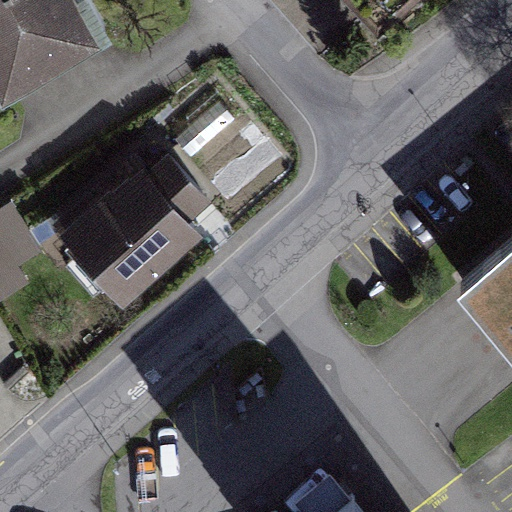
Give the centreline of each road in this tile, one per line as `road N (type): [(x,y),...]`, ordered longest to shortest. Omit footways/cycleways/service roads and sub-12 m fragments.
road 1 (residential): [(370,171),(0,494)]
road 2 (residential): [(370,171),(230,0)]
road 3 (residential): [(511,43),(370,171)]
